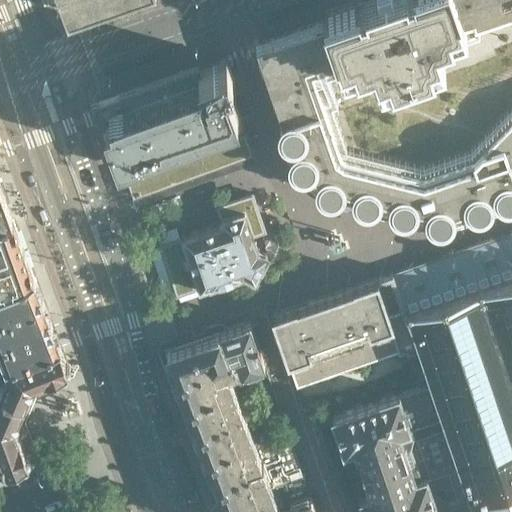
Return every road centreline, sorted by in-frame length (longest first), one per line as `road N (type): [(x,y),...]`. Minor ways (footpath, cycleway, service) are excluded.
road 1 (secondary): [(152,449),(156,422),(132,319),(47,69)]
road 2 (secondary): [(18,79),(152,449)]
road 3 (residential): [(47,69),(243,0)]
road 4 (residential): [(0,511),(152,449)]
